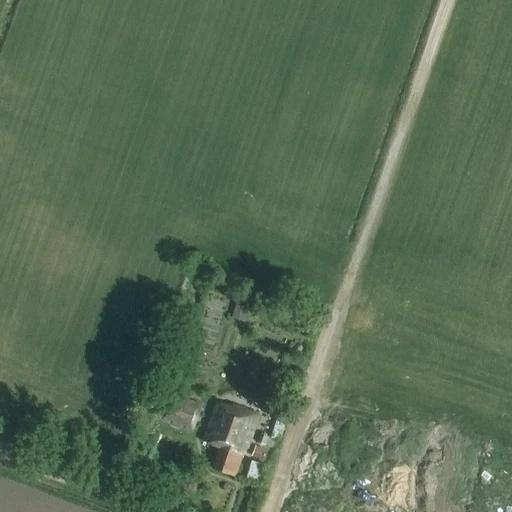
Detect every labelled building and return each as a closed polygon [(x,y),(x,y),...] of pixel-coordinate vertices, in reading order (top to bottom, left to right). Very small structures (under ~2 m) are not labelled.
[(245,309),(232,305),(228,317),(241,321),(245,309)] [(192,435),(202,406),(170,393),(158,422),(192,435)] [(246,452),(258,417),(235,409),(234,411),(216,405),(202,444),(219,449),(212,470),(231,477),(241,450),(246,452)] [(273,438),(270,437),(263,434),(259,444),(269,448),(273,438)] [(253,446),(249,457),(261,461),(264,450),(253,446)]
